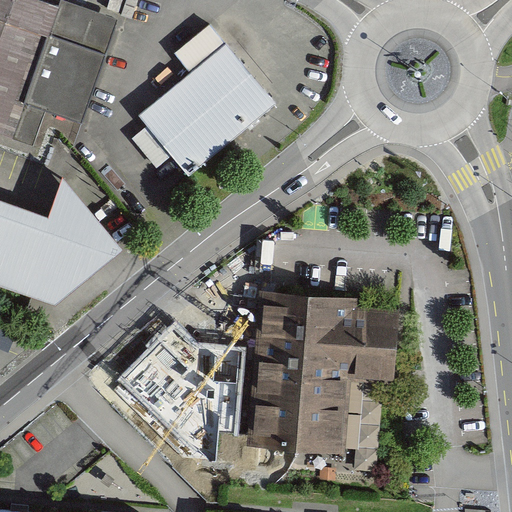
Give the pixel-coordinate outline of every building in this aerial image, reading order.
[(0,0),(0,135),(31,146),(44,109),(84,123),(119,25),(45,0),(0,0)] [(192,67),(139,110),(148,121),(132,135),(158,165),(174,152),(188,169),(278,95),(212,16),(175,47),(192,67)] [(0,283),(60,304),(128,248),(64,176),(53,213),(0,197),(0,283)] [(270,290),(255,446),(345,455),(352,381),(397,386),(405,303),(270,290)] [(0,342),(10,347),(16,332),(0,324),(0,342)]
